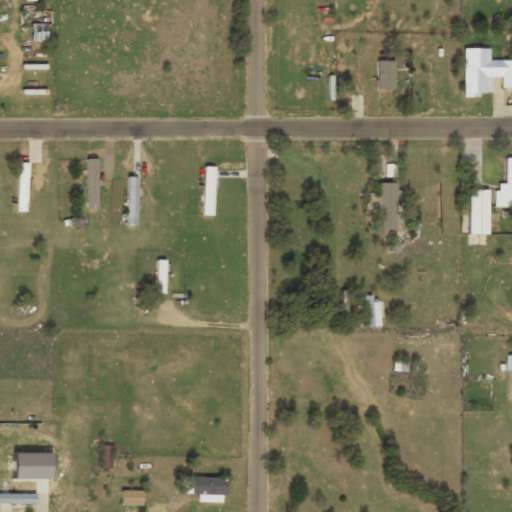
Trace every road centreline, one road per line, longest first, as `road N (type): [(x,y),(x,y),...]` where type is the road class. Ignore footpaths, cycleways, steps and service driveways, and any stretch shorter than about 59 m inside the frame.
road 1 (residential): [(257,511),(253,0)]
road 2 (residential): [(0,129),(511,126)]
